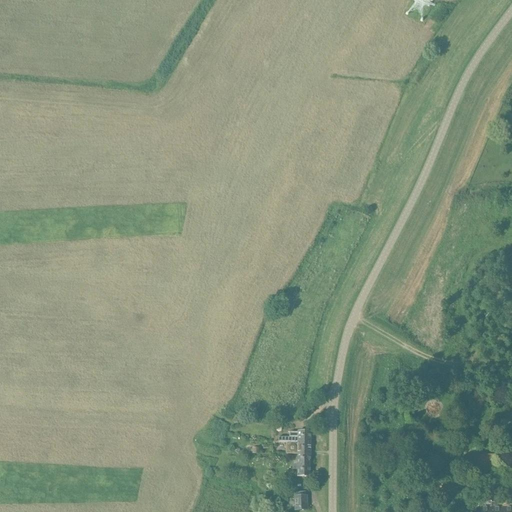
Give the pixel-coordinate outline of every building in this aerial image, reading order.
[(279,438),(279,443),(298,442),(298,443),(311,443),(311,432),(298,432),(298,433),(295,433),(290,433),(290,438),(279,438)] [(298,454),(299,454),(311,455),(311,443),(298,443),(298,444),(286,444),(286,454),(298,454)] [(311,455),(299,454),(298,454),(298,457),(292,456),(292,470),(297,470),(297,477),(310,477),(311,455)] [(477,472),(499,471),(499,455),(476,455),(477,472)] [(499,478),(494,478),(476,478),(476,491),(499,491),(502,491),(502,489),(511,489),(511,479),(502,480),(502,479),(499,479),(499,478)] [(295,497),(294,497),(295,511),(307,510),(307,496),(306,496),(306,492),(294,493),(295,497)] [(478,511),(511,511),(511,503),(502,503),(502,508),(498,508),(495,508),(495,504),(491,503),(491,509),(479,509),(478,511)]
